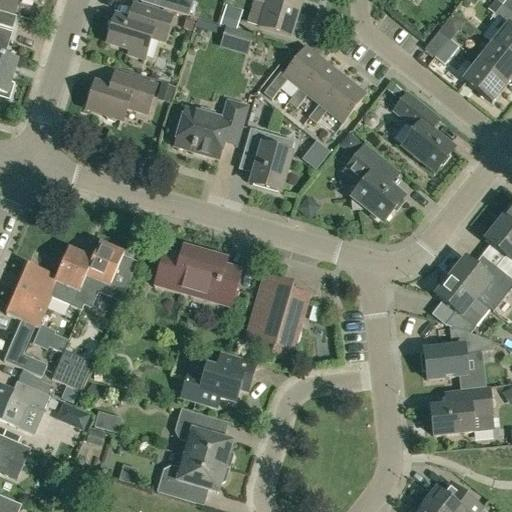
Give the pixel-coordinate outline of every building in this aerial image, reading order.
[(28,0),(35,2),(35,0),(0,0),(0,11),(13,15),(17,0),(28,0)] [(188,17),(193,2),(187,0),(163,0),(161,9),(188,17)] [(291,38),(299,10),(267,0),(252,0),(253,1),(265,5),(258,28),(291,38)] [(267,0),(299,10),(302,0),(267,0)] [(494,15),(501,5),(495,0),(487,10),(494,15)] [(511,0),(505,0),(501,5),(511,13),(511,0)] [(511,60),(511,13),(501,5),(494,15),(507,25),(492,44),(511,60)] [(218,28),(225,29),(228,31),(234,11),(224,8),(218,28)] [(143,25),(127,20),(116,16),(115,20),(110,22),(109,28),(111,32),(108,43),(131,51),(129,55),(144,60),(151,38),(165,43),(172,18),(147,10),(143,25)] [(0,26),(11,30),(15,17),(0,12),(0,26)] [(195,21),(186,19),(183,30),(192,32),(195,21)] [(463,25),(459,30),(470,38),(473,34),(463,25)] [(0,93),(6,95),(16,62),(3,57),(10,34),(0,30),(0,93)] [(434,58),(449,39),(439,32),(424,51),(434,58)] [(255,55),(258,43),(234,36),(231,48),(255,55)] [(444,66),(459,47),(449,39),(434,58),(444,66)] [(511,85),(511,60),(492,44),(478,62),(506,85),(507,85),(509,86),(511,85)] [(291,106),(325,64),(305,48),(283,77),(279,74),(268,88),(269,88),(264,95),(272,101),(276,94),(277,95),(288,81),(299,90),(288,104),(291,106)] [(491,104),(506,85),(478,62),(463,81),(491,104)] [(310,122),(344,80),(325,64),(291,106),(296,111),(307,97),(319,106),(308,120),(310,122)] [(148,114),(157,87),(131,79),(127,92),(97,83),(88,111),(124,122),(128,108),(148,114)] [(342,124),(365,96),(344,80),(310,122),(316,126),(327,112),(342,124)] [(391,84),(386,90),(396,97),(401,91),(391,84)] [(161,86),(157,101),(169,105),(174,89),(161,86)] [(440,121),(430,114),(407,95),(393,112),(416,130),(402,148),(434,173),(453,149),(431,132),(440,121)] [(186,111),(182,126),(176,129),(173,137),(177,143),(175,148),(195,154),(195,153),(220,160),(228,130),(229,130),(240,133),(247,109),(227,104),(223,121),(213,119),(215,113),(200,109),(199,115),(186,111)] [(291,156),(290,156),(293,143),(280,140),(250,132),(244,155),(259,159),(252,185),(281,193),(291,156)] [(316,143),(302,160),(316,171),(330,154),(316,143)] [(403,198),(388,186),(397,174),(386,165),(363,148),(344,172),(361,186),(360,188),(350,189),(353,211),(365,209),(383,223),(403,198)] [(511,207),(500,223),(511,232),(511,207)] [(511,283),(511,232),(500,223),(484,242),(504,258),(495,269),(511,283)] [(84,304),(83,305),(90,308),(97,292),(117,300),(129,272),(118,267),(123,255),(98,244),(91,260),(85,277),(85,278),(75,300),(84,304)] [(164,251),(154,285),(230,307),(236,286),(220,281),(224,267),(226,262),(182,249),(180,256),(164,251)] [(83,305),(84,304),(75,300),(85,278),(85,277),(91,260),(67,250),(56,278),(48,298),(80,312),(83,305)] [(487,279),(465,260),(450,279),(474,299),(482,290),(499,304),(511,288),(511,283),(495,269),(487,279)] [(35,329),(48,298),(56,278),(27,265),(5,316),(35,329)] [(290,360),(308,296),(291,291),(293,285),(264,277),(246,341),(273,349),(271,355),(290,360)] [(468,335),(481,320),(488,311),(474,299),(450,279),(434,298),(454,314),(444,326),(448,328),(468,335)] [(427,382),(466,378),(463,356),(492,353),(491,343),(468,335),(448,328),(450,349),(423,353),(427,382)] [(63,352),(68,342),(53,336),(48,349),(62,355),(63,352)] [(41,379),(47,366),(9,350),(3,363),(41,379)] [(62,355),(51,381),(80,393),(92,364),(63,352),(62,355)] [(247,393),(255,367),(220,356),(216,371),(206,368),(203,379),(187,374),(180,399),(217,410),(219,400),(235,405),(239,391),(247,393)] [(0,388),(0,422),(16,429),(33,437),(43,414),(50,397),(16,383),(12,394),(0,388)] [(95,405),(103,394),(91,385),(83,396),(95,405)] [(67,389),(62,401),(73,406),(78,394),(67,389)] [(492,432),(491,418),(488,390),(459,394),(460,407),(430,410),(433,439),(473,435),(492,432)] [(229,471),(230,468),(229,468),(232,458),(230,453),(232,443),(204,435),(208,422),(181,414),(175,434),(179,441),(188,444),(184,457),(229,471)] [(18,444),(21,438),(5,431),(2,437),(18,444)] [(101,448),(104,436),(88,431),(85,443),(101,448)] [(18,444),(2,437),(0,436),(0,474),(4,476),(9,464),(22,470),(30,449),(18,444)] [(228,473),(229,471),(184,457),(180,471),(171,468),(164,472),(158,492),(185,500),(189,487),(217,495),(220,486),(225,483),(228,473)] [(422,506),(429,511),(483,511),(450,486),(443,495),(436,490),(422,506)] [(0,497),(0,511),(18,511),(21,506),(0,497)]
